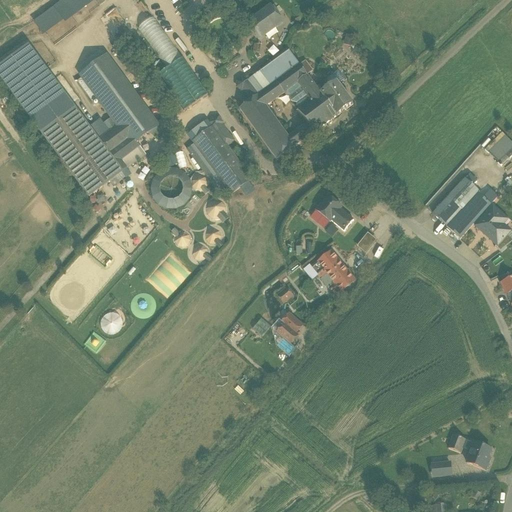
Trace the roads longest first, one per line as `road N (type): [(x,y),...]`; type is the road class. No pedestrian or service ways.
road 1 (unclassified): [(503,0),(342,151),(341,170),(479,283),(511,349)]
road 2 (track): [(0,339),(162,154)]
road 3 (unclassified): [(511,478),(357,491),(330,511)]
